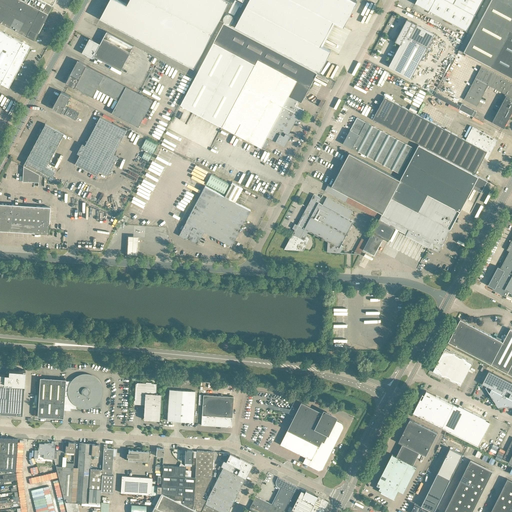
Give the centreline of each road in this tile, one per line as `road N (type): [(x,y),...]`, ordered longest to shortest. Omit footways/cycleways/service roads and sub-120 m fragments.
road 1 (tertiary): [(392,390),(275,362),(0,335)]
road 2 (tertiary): [(0,344),(275,367),(344,379),(387,399)]
road 3 (unclassified): [(246,270),(390,0)]
road 4 (unclassified): [(262,458),(218,443),(0,429)]
road 5 (unclassified): [(246,270),(0,254)]
road 6 (unknown): [(61,43),(131,79),(149,65),(135,48),(62,5)]
road 7 (unclassified): [(449,298),(406,281),(246,270)]
road 8 (unknown): [(43,77),(147,132),(171,112),(177,92),(156,76)]
road 9 (unclassified): [(0,159),(84,0)]
road 10 (unknown): [(60,167),(109,186),(131,153),(128,144),(79,128)]
road 11 (tertiary): [(449,298),(511,182)]
road 12 (unknown): [(71,260),(73,216),(36,191),(10,190),(0,199)]
